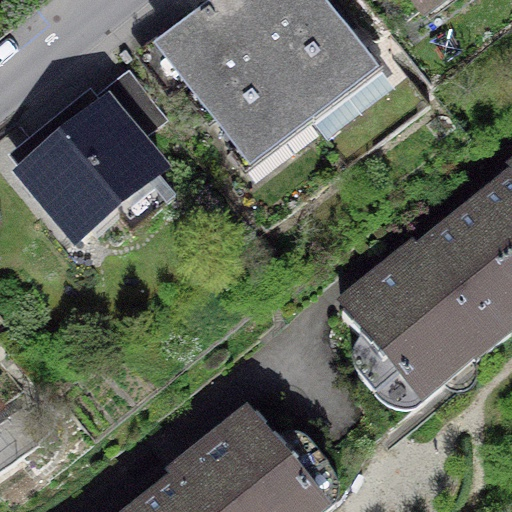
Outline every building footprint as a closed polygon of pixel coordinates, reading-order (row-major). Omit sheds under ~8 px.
[(365,69),(311,0),(227,0),(162,50),(247,160),(365,69)] [(412,0),(420,10),(432,0),(412,0)] [(131,76),(96,103),(103,112),(106,110),(135,146),(166,122),(131,76)] [(135,146),(106,110),(103,112),(86,126),(78,117),(18,165),(26,175),(22,178),(75,243),(113,212),(131,234),(174,200),(155,177),(158,175),(135,146)] [(511,179),(420,255),(475,323),(490,310),(510,335),(511,333),(511,179)] [(475,323),(420,255),(413,260),(420,269),(407,279),(399,270),(340,317),(360,342),(354,346),(352,352),(350,361),(352,368),(388,409),(401,413),(413,414),(510,335),(490,310),(475,323)] [(274,440),(256,418),(193,469),(199,476),(184,488),(178,480),(137,511),(327,511),(334,507),(335,483),(329,472),(302,439),(288,435),(274,440)]
